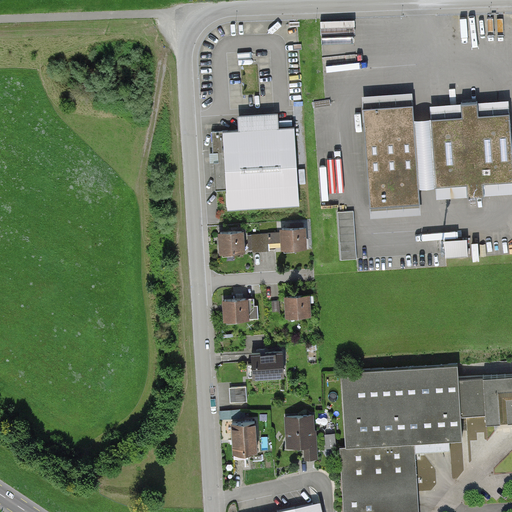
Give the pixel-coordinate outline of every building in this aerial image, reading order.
[(411,99),(363,103),(370,198),(418,194),(411,99)] [(511,147),(510,113),(431,119),(436,186),(470,183),(471,196),(489,195),(488,182),(511,180),(511,147)] [(297,124),(225,129),(231,207),(303,202),(297,124)] [(216,189),(227,188),(224,130),(213,130),(216,189)] [(339,209),(342,259),(358,258),(356,209),(339,209)] [(246,229),(221,231),(222,240),(223,253),(270,250),(269,242),(283,241),(284,248),(291,247),(309,246),(308,225),(283,227),(283,232),(247,234),(246,229)] [(470,252),(469,234),(445,235),(446,253),(470,252)] [(314,295),(287,296),(289,318),(315,316),(314,295)] [(252,298),(226,300),(228,323),(254,321),(252,298)] [(285,352),(252,354),(254,377),(287,374),(285,352)] [(461,364),(341,372),(350,511),(420,511),(415,441),(466,438),(464,414),(488,413),(489,424),(511,422),(511,374),(462,378),(461,364)] [(248,385),(230,386),(231,400),(248,399),(248,385)] [(317,455),(314,413),(287,415),(289,447),(306,446),(307,456),(317,455)] [(258,420),(233,421),(235,450),(260,449),(258,420)] [(323,511),(321,502),(278,511),(277,511),(323,511)]
